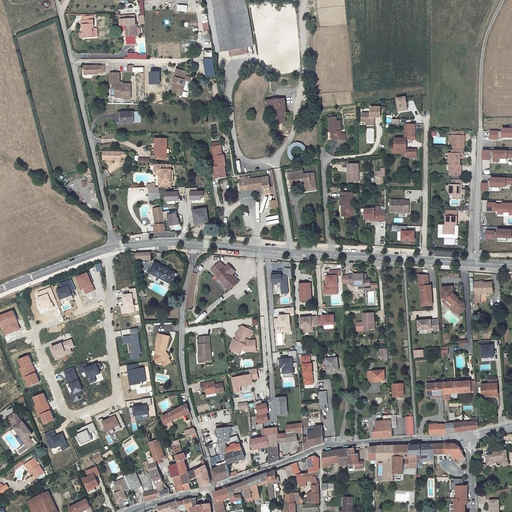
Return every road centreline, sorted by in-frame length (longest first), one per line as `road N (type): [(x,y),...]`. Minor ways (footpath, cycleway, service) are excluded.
road 1 (residential): [(511,264),(195,244)]
road 2 (unknown): [(102,251),(108,397),(61,410),(28,324)]
road 3 (unclassified): [(113,246),(57,0)]
road 4 (residential): [(195,244),(181,321),(186,392)]
road 5 (tertiary): [(319,449),(466,436)]
road 6 (unknown): [(255,249),(265,296),(263,394)]
road 7 (track): [(110,233),(0,158)]
road 8 (residential): [(113,246),(0,293)]
road 9 (unknown): [(422,259),(424,138)]
